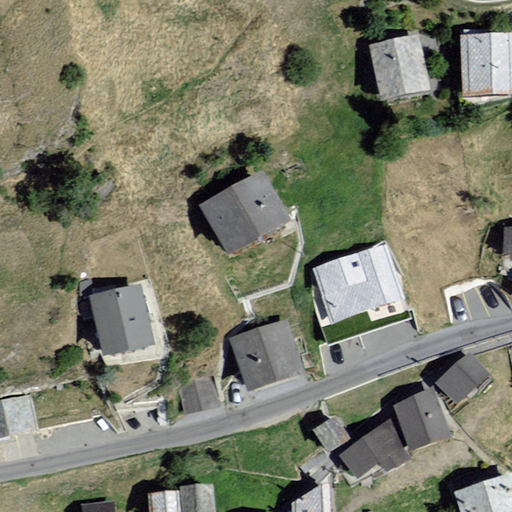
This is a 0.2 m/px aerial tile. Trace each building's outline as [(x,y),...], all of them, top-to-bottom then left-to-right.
[(413,36),(366,49),(382,108),(429,95),(413,36)] [(511,40),(462,40),(463,106),(511,106),(511,40)] [(264,180),(200,215),(229,265),(292,230),(264,180)] [(511,232),(504,232),(503,266),(511,266),(511,232)] [(408,317),(385,246),(313,270),(337,341),(408,317)] [(139,291),(85,304),(102,369),(155,356),(139,291)] [(283,324),(229,343),(248,396),(301,378),(283,324)] [(470,356),(435,386),(457,411),(492,381),(470,356)] [(26,397),(0,402),(0,443),(34,436),(26,397)] [(432,398),(394,412),(412,459),(449,444),(432,398)] [(329,458),(354,444),(338,417),(314,431),(329,458)] [(341,461),(358,484),(403,451),(385,428),(341,461)] [(511,511),(511,483),(511,479),(454,497),(459,511),(511,511)] [(211,511),(210,491),(180,493),(181,511),(211,511)] [(176,511),(176,497),(147,499),(147,511),(176,511)]
